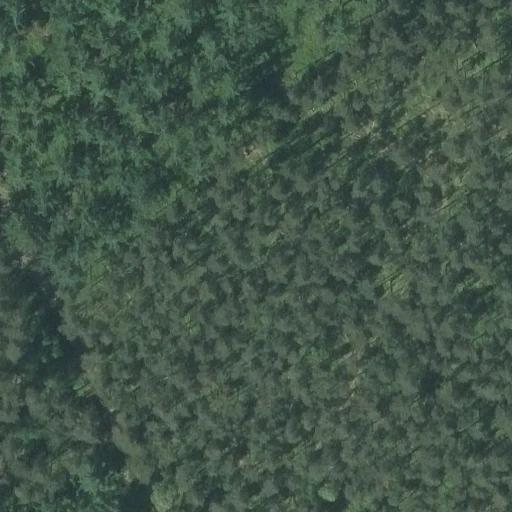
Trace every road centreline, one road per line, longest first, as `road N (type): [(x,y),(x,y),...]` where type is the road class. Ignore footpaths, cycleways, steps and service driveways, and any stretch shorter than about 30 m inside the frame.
road 1 (track): [(269,511),(511,38)]
road 2 (track): [(164,511),(0,219)]
